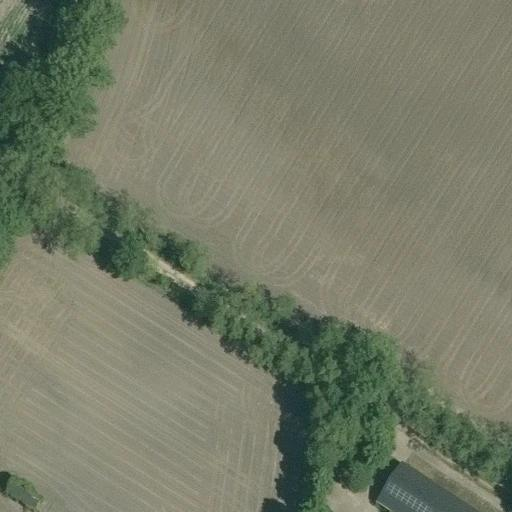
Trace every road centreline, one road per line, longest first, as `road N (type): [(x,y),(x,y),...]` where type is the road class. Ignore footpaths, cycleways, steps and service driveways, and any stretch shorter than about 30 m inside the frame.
road 1 (track): [(511,498),(13,173)]
road 2 (unclassified): [(0,197),(69,57),(84,0)]
